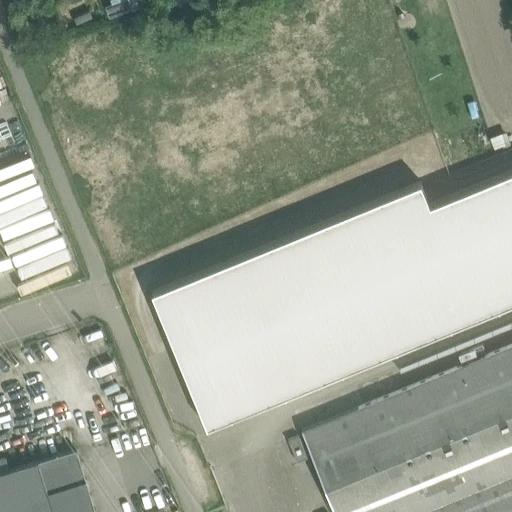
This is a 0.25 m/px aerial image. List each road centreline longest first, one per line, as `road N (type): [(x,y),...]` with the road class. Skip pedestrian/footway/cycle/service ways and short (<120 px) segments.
road 1 (unclassified): [(108,293),(0,25)]
road 2 (unknown): [(103,511),(111,452),(70,342),(38,346),(0,366)]
road 3 (unclassified): [(196,511),(108,293)]
